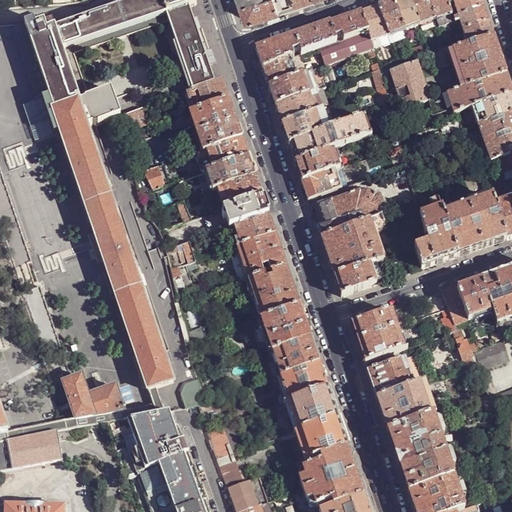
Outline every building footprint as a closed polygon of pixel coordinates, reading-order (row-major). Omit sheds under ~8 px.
[(197,5),(194,0),(124,0),(117,3),(118,7),(55,28),(63,50),(168,15),(189,8),(197,5)] [(280,9),(276,0),(249,0),(241,3),(245,15),(246,20),(280,9)] [(296,4),(294,0),(276,0),(280,9),(296,4)] [(409,0),(402,0),(394,3),(403,31),(419,26),(409,0)] [(427,0),(409,0),(419,26),(435,20),(427,0)] [(445,0),(427,0),(435,20),(438,28),(453,23),(453,22),(452,19),(447,4),(445,0)] [(459,0),(453,2),(458,16),(484,7),(481,0),(480,0),(459,0)] [(118,7),(117,3),(54,24),(55,28),(118,7)] [(393,3),(378,8),(389,36),(403,31),(393,3)] [(463,31),(488,22),(486,15),(484,7),(458,16),(463,31)] [(202,47),(189,8),(168,15),(170,23),(193,92),(215,84),(202,47)] [(377,9),(361,14),(368,34),(371,42),(388,36),(377,9)] [(33,18),(34,22),(34,21),(36,25),(53,20),(50,13),(33,18)] [(361,14),(329,25),(333,39),(342,37),(343,41),(344,42),(368,34),(361,14)] [(170,23),(168,15),(63,50),(80,103),(86,101),(86,99),(89,98),(74,54),(170,23)] [(34,22),(25,24),(27,30),(54,111),(78,103),(80,103),(63,50),(55,28),(54,24),(53,20),(36,25),(34,21),(34,22)] [(468,46),(494,38),(491,31),(488,22),(463,31),(468,46)] [(27,30),(25,24),(0,26),(0,35),(19,34),(19,33),(27,30)] [(329,25),(295,37),(300,51),(301,56),(317,51),(320,50),(335,45),(335,44),(333,39),(329,25)] [(19,33),(19,34),(53,137),(60,135),(51,112),(54,111),(27,30),(19,33)] [(403,31),(389,36),(391,43),(406,38),(403,31)] [(335,45),(320,50),(321,52),(325,63),(326,68),(368,54),(373,52),(373,49),(371,42),(368,34),(344,42),(343,41),(335,44),(335,45)] [(388,36),(371,42),(373,49),(390,43),(388,36)] [(261,63),(263,69),(291,59),(294,58),(292,54),(300,51),(295,37),(256,50),(261,63)] [(465,89),(506,74),(494,38),(462,48),(453,52),(465,89)] [(447,53),(453,52),(462,48),(460,43),(444,48),(445,49),(446,54),(447,53)] [(429,54),(431,59),(446,54),(445,49),(429,54)] [(460,91),(465,89),(453,52),(447,53),(460,91)] [(415,65),(418,64),(431,59),(429,54),(413,59),(415,65)] [(291,59),(263,69),(267,83),(269,88),(297,78),(291,59)] [(319,71),(326,68),(325,63),(313,67),(315,72),(319,71)] [(401,70),(399,63),(379,70),(379,72),(381,77),(390,74),(401,70)] [(415,65),(401,70),(390,74),(391,78),(402,111),(405,111),(411,108),(431,101),(418,64),(415,65)] [(326,90),(319,71),(315,72),(312,73),(319,92),(326,90)] [(379,72),(374,73),(379,93),(385,91),(382,81),(381,77),(379,72)] [(460,91),(428,103),(433,117),(452,110),(454,115),(472,109),(511,94),(511,90),(510,84),(507,75),(465,89),(460,91)] [(297,78),(269,88),(274,102),(276,107),(309,96),(302,77),(297,78)] [(391,78),(382,81),(385,91),(390,111),(391,116),(402,111),(391,78)] [(225,90),(222,81),(215,84),(193,92),(187,94),(193,113),(229,100),(225,90)] [(111,90),(89,98),(86,99),(86,101),(80,103),(78,103),(86,127),(94,124),(95,125),(120,116),(111,90)] [(385,91),(379,93),(384,113),(390,111),(385,91)] [(309,96),(276,107),(280,121),(282,126),(321,112),(315,94),(309,96)] [(511,94),(472,109),(478,126),(511,113),(511,94)] [(232,110),(229,100),(193,113),(200,132),(236,120),(232,110)] [(148,392),(156,389),(174,383),(86,127),(78,103),(54,111),(51,112),(60,135),(63,144),(97,244),(148,392)] [(146,122),(142,110),(118,119),(120,126),(128,123),(130,128),(146,122)] [(405,111),(402,111),(391,116),(393,122),(407,117),(405,111)] [(321,112),(282,126),(287,139),(289,145),(295,143),(328,131),(321,112)] [(200,132),(193,113),(190,114),(196,133),(200,132)] [(511,113),(478,126),(484,143),(487,152),(491,164),(493,162),(497,161),(511,156),(511,113)] [(182,117),(167,123),(170,132),(185,126),(182,117)] [(372,138),(365,119),(360,120),(367,140),(372,138)] [(239,129),(236,120),(200,132),(196,133),(199,142),(192,144),(191,147),(194,156),(242,139),(239,129)] [(360,120),(328,131),(295,143),(301,162),(329,153),(337,150),(367,140),(360,120)] [(405,132),(397,135),(399,142),(402,148),(403,153),(410,151),(405,132)] [(245,148),(242,139),(194,156),(199,172),(204,174),(208,173),(248,158),(245,148)] [(402,148),(399,142),(393,144),(396,151),(402,148)] [(295,143),(289,145),(293,158),(295,164),(301,162),(295,143)] [(396,151),(390,152),(392,159),(403,155),(403,153),(402,148),(396,151)] [(343,168),(337,150),(329,153),(335,171),(343,168)] [(301,162),(295,164),(298,172),(302,183),(335,171),(329,153),(301,162)] [(499,165),(502,174),(511,170),(511,156),(497,161),(499,165)] [(251,167),(248,158),(208,173),(215,192),(219,190),(255,178),(251,167)] [(406,167),(405,162),(395,165),(397,171),(406,167)] [(0,166),(0,224),(14,267),(22,265),(28,263),(32,262),(0,166)] [(163,166),(144,173),(151,192),(170,186),(163,166)] [(481,166),(455,175),(458,183),(484,175),(481,166)] [(335,171),(302,183),(306,196),(308,202),(341,190),(335,171)] [(258,187),(255,178),(219,190),(226,209),(261,197),(258,187)] [(491,196),(492,199),(494,205),(511,200),(507,190),(494,195),(491,196)] [(324,225),(317,228),(321,240),(382,218),(386,217),(384,210),(383,210),(379,197),(380,197),(379,194),(374,196),(374,195),(368,193),(368,191),(361,194),(360,192),(317,207),(324,225)] [(264,205),(261,197),(226,209),(223,210),(227,224),(248,217),(247,213),(250,212),(253,211),(257,210),(257,211),(265,208),(264,205)] [(443,216),(457,258),(480,250),(506,241),(494,205),(492,199),(466,207),(443,216)] [(494,205),(506,241),(511,239),(511,203),(511,200),(494,205)] [(187,201),(179,204),(185,223),(193,220),(187,201)] [(443,216),(438,203),(428,207),(430,212),(430,214),(420,218),(426,240),(431,238),(433,243),(428,245),(428,246),(415,250),(422,270),(438,265),(457,258),(443,216)] [(268,216),(265,208),(257,211),(257,210),(253,211),(255,215),(251,216),(248,217),(227,224),(229,229),(234,227),(268,216)] [(271,225),(268,216),(234,227),(239,244),(240,247),(275,235),(271,225)] [(382,218),(321,240),(329,262),(334,278),(370,266),(375,264),(383,261),(372,230),(384,226),(382,218)] [(128,231),(140,268),(162,260),(149,224),(128,231)] [(281,256),(275,235),(240,247),(237,248),(246,274),(248,281),(286,268),(281,256)] [(189,243),(196,262),(201,260),(195,240),(189,243)] [(189,243),(166,251),(167,257),(184,251),(188,264),(196,262),(189,243)] [(237,248),(228,251),(237,277),(246,274),(237,248)] [(196,262),(188,264),(178,268),(180,277),(199,270),(196,262)] [(382,284),(375,264),(370,266),(376,286),(382,284)] [(370,266),(334,278),(339,291),(341,298),(376,286),(370,266)] [(178,268),(171,270),(176,292),(177,291),(179,304),(188,301),(180,277),(178,268)] [(292,288),(286,268),(248,281),(262,321),(299,308),(292,288)] [(511,270),(504,273),(488,279),(504,325),(511,322),(511,270)] [(239,284),(248,281),(246,274),(237,277),(239,284)] [(504,325),(488,279),(481,281),(492,314),(497,328),(504,325)] [(492,314),(481,281),(466,286),(457,289),(468,322),(492,314)] [(61,370),(65,383),(73,381),(40,286),(37,287),(30,289),(31,290),(22,293),(25,301),(26,300),(49,370),(57,374),(56,372),(61,370)] [(454,327),(468,322),(457,289),(448,293),(442,295),(448,311),(454,327)] [(448,311),(442,295),(437,296),(434,298),(440,314),(441,313),(448,311)] [(440,314),(434,298),(430,299),(426,300),(432,317),(440,314)] [(432,317),(426,300),(422,301),(418,303),(424,319),(432,317)] [(175,306),(185,345),(190,344),(179,305),(175,306)] [(305,324),(299,308),(262,321),(260,321),(271,354),(272,353),(310,340),(305,324)] [(449,335),(452,334),(456,333),(454,327),(448,311),(441,313),(449,335)] [(384,358),(404,350),(397,330),(391,312),(351,326),(360,351),(364,364),(384,358)] [(208,332),(210,338),(217,336),(215,330),(208,332)] [(463,362),(466,369),(475,366),(477,366),(470,353),(468,347),(465,342),(462,343),(459,332),(456,333),(452,334),(455,344),(456,343),(458,351),(462,362),(463,362)] [(490,337),(493,343),(501,340),(499,334),(490,337)] [(272,353),(281,378),(319,365),(314,352),(310,340),(272,353)] [(475,343),(475,344),(477,349),(486,346),(483,340),(475,343)] [(474,352),(480,371),(509,362),(502,342),(478,350),(474,352)] [(474,352),(478,350),(477,349),(475,344),(468,347),(470,353),(474,352)] [(475,366),(478,372),(480,371),(474,352),(470,353),(477,366),(475,366)] [(269,354),(261,356),(263,363),(271,360),(269,354)] [(404,359),(409,372),(416,370),(412,357),(404,359)] [(364,364),(367,372),(386,365),(384,358),(364,364)] [(400,361),(386,365),(367,372),(372,389),(376,400),(414,387),(409,372),(404,359),(403,360),(400,361)] [(281,378),(280,378),(289,403),(327,390),(323,377),(319,365),(281,378)] [(57,374),(61,384),(61,385),(62,384),(65,383),(61,370),(56,372),(57,374)] [(75,420),(124,411),(116,387),(88,397),(82,378),(73,381),(65,383),(62,384),(70,408),(72,411),(75,420)] [(181,395),(185,410),(198,407),(198,406),(205,405),(201,392),(202,392),(198,381),(197,382),(185,386),(181,395)] [(432,417),(435,416),(424,384),(421,385),(432,417)] [(414,387),(376,400),(384,424),(387,432),(432,417),(421,385),(416,387),(414,387)] [(154,405),(161,403),(156,389),(148,392),(153,405),(154,405)] [(327,390),(289,403),(287,404),(296,431),(297,433),(337,420),(332,404),(327,390)] [(495,414),(511,407),(511,390),(490,399),(495,414)] [(493,415),(494,414),(487,399),(480,401),(488,417),(493,415)] [(0,442),(15,440),(54,433),(68,430),(96,426),(107,424),(128,420),(164,413),(161,403),(154,405),(153,405),(124,411),(75,420),(64,421),(7,432),(8,433),(0,434),(0,442)] [(0,434),(8,433),(7,432),(0,409),(0,434)] [(173,426),(168,413),(164,413),(128,420),(146,470),(164,464),(189,455),(183,438),(178,439),(173,426)] [(400,469),(408,494),(453,478),(432,417),(387,432),(400,469)] [(342,434),(337,420),(297,433),(306,460),(307,462),(319,458),(347,449),(342,434)] [(223,436),(210,440),(214,452),(217,460),(231,456),(242,452),(231,423),(220,427),(223,436)] [(173,426),(178,439),(183,438),(179,425),(173,426)] [(207,431),(210,440),(223,436),(220,427),(207,431)] [(70,439),(68,430),(54,433),(56,442),(70,439)] [(56,442),(54,433),(15,440),(20,468),(49,463),(46,444),(56,442)] [(0,442),(0,464),(1,472),(20,468),(15,440),(0,442)] [(46,444),(49,463),(59,461),(56,442),(46,444)] [(314,500),(316,508),(334,502),(336,507),(364,497),(355,473),(347,449),(319,458),(321,463),(303,470),(306,477),(300,479),(304,490),(308,502),(314,500)] [(189,455),(164,464),(165,468),(170,479),(194,470),(189,455)] [(234,463),(231,456),(217,460),(220,468),(234,463)] [(234,463),(220,468),(226,485),(227,490),(241,485),(234,463)] [(194,470),(170,479),(171,483),(181,511),(206,502),(194,470)] [(464,511),(453,478),(408,494),(414,511),(459,511),(463,511),(464,511)] [(227,490),(232,503),(263,492),(258,479),(241,485),(227,490)] [(235,511),(245,511),(267,505),(263,492),(232,503),(235,511)] [(368,511),(364,497),(336,507),(319,511),(368,511)] [(209,511),(206,502),(181,511),(177,511),(209,511)]
